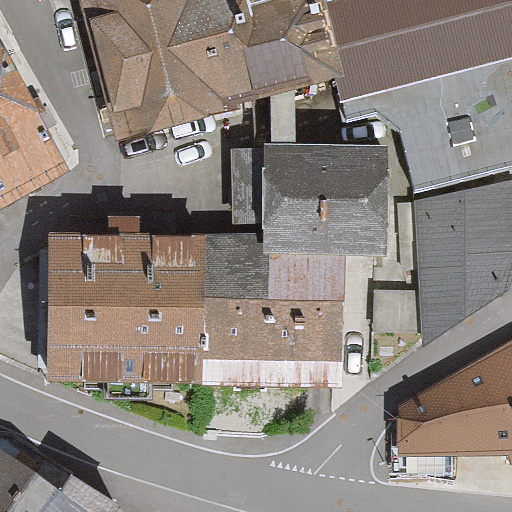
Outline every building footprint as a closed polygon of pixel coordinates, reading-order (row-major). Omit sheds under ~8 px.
[(88,0),(81,2),(120,144),(347,83),(328,13),(324,0),(242,0),(226,5),(224,0),(88,0)] [(511,0),(384,0),(328,13),(347,83),(356,118),(376,114),(405,138),(417,192),(511,167),(511,0)] [(0,130),(33,113),(0,49),(0,130)] [(0,208),(65,174),(33,113),(0,130),(0,208)] [(261,252),(340,254),(386,254),(388,152),(236,150),(235,225),(261,225),(261,238),(261,252)] [(511,184),(424,201),(421,344),(509,288),(511,278),(511,184)] [(47,382),(198,385),(199,292),(200,237),(172,237),(173,213),(108,212),(108,238),(49,237),(47,382)] [(200,237),(199,292),(340,294),(340,254),(261,252),(261,238),(200,237)] [(340,294),(199,292),(198,385),(198,388),(338,391),(340,294)] [(511,355),(397,428),(511,411),(511,355)] [(511,461),(511,411),(397,428),(398,454),(511,452),(510,462),(511,461)] [(61,496),(0,455),(0,511),(109,511),(112,507),(73,478),(61,496)]
